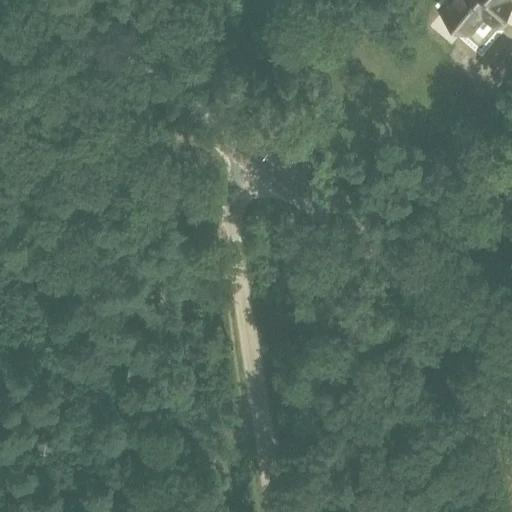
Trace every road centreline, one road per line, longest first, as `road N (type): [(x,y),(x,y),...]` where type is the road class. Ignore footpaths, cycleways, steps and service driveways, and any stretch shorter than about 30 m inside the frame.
road 1 (primary): [(511,345),(37,0)]
road 2 (track): [(275,511),(223,196)]
road 3 (track): [(0,400),(64,440),(133,511)]
